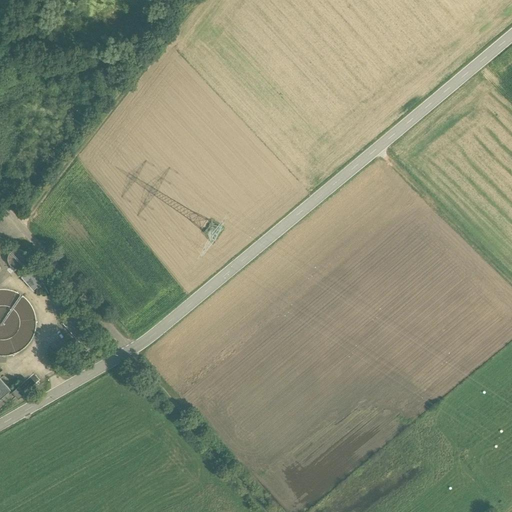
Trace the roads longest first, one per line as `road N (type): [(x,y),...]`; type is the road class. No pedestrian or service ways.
road 1 (unclassified): [(511,37),(131,351)]
road 2 (track): [(25,234),(204,0)]
road 3 (unclassified): [(0,205),(131,351)]
road 4 (track): [(511,283),(379,149)]
road 5 (unclassified): [(131,351),(0,426)]
